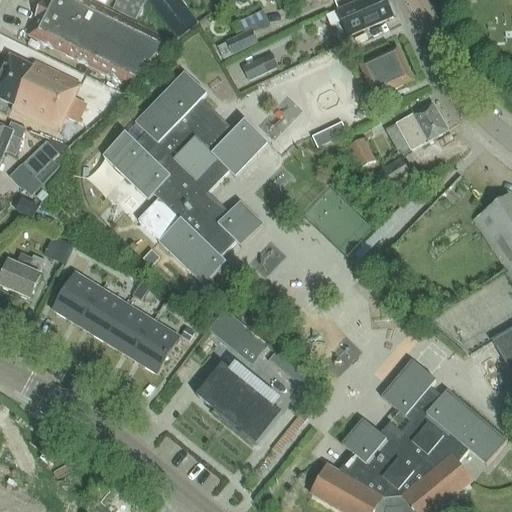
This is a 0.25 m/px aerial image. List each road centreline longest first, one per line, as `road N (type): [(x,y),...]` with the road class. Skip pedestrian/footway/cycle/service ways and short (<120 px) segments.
road 1 (residential): [(0,368),(80,412),(208,511)]
road 2 (residential): [(511,139),(482,115),(446,64),(417,0)]
